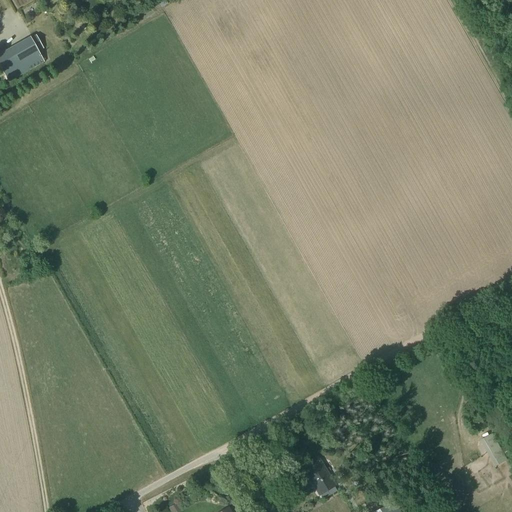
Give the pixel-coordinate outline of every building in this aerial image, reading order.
[(3,53),(0,54),(0,65),(9,81),(44,61),(31,38),(3,53)] [(482,420),(475,424),(479,431),(487,427),(482,420)] [(318,459),(303,468),(320,496),(335,487),(318,459)] [(336,499),(339,504),(346,499),(343,494),(336,499)] [(400,511),(394,501),(375,511),(400,511)]
